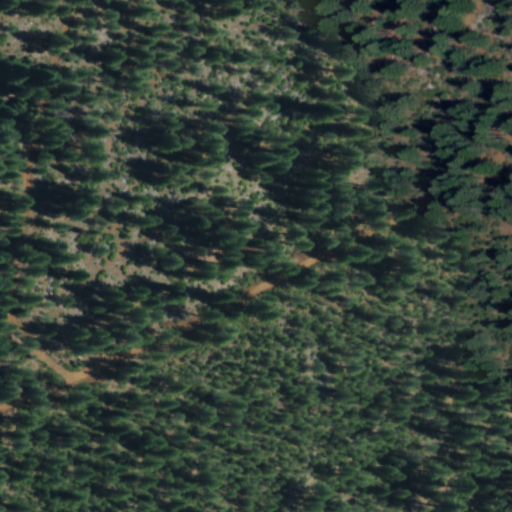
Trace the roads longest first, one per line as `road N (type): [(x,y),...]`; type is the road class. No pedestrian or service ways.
road 1 (track): [(0,437),(120,397),(511,197)]
road 2 (track): [(0,328),(37,257),(102,0)]
